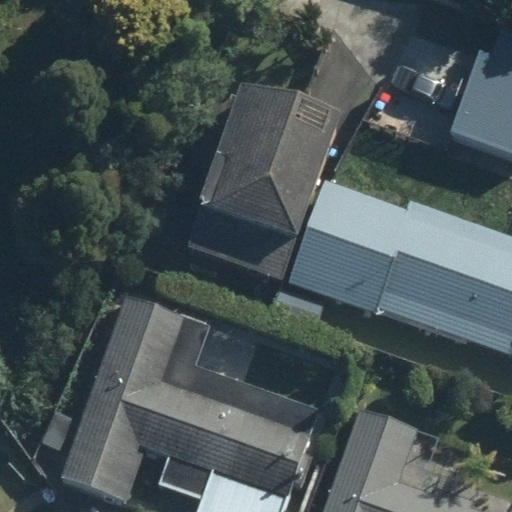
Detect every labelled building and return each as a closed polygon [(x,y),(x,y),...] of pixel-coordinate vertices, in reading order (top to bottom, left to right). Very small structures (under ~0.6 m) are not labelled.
[(432,0),(490,24),(500,0),(432,0)] [(297,127),(237,106),(185,261),(281,293),(326,161),(289,149),(297,127)] [(511,246),(319,189),(287,299),(511,365),(511,362),(511,246)] [(202,511),(287,511),(311,445),(165,393),(185,335),(124,314),(61,492),(117,511),(121,511),(141,458),(212,483),(202,511)] [(432,511),(397,501),(417,440),(356,421),(327,511),(432,511)]
